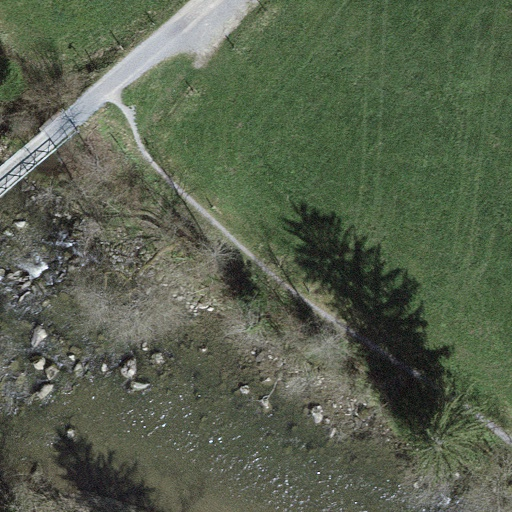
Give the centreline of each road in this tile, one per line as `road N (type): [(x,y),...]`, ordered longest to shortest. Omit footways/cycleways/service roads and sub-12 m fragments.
road 1 (track): [(0,179),(103,90)]
road 2 (track): [(103,90),(201,0)]
